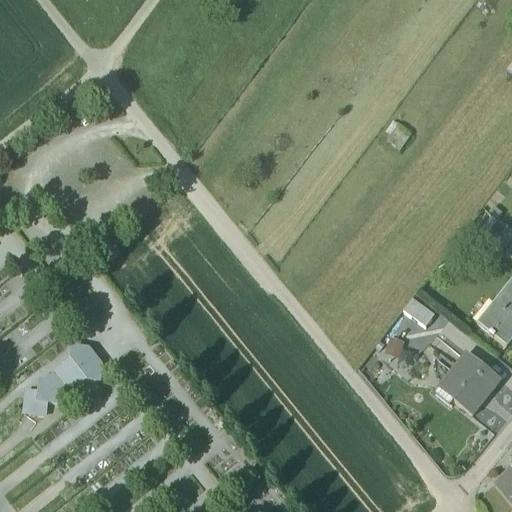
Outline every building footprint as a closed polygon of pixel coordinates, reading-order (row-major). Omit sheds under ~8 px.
[(396,128),(381,145),(396,158),(411,141),(396,128)] [(511,281),(478,327),(491,337),(490,338),(494,341),(495,341),(507,350),(511,343),(511,281)] [(467,357),(452,375),(455,378),(445,390),(456,399),(453,404),(472,419),(500,385),(467,357)] [(44,418),(45,406),(58,407),(58,402),(68,394),(82,383),(84,382),(70,365),(69,366),(69,367),(55,378),(55,377),(45,385),(40,385),(38,397),(26,395),(24,416),(44,418)] [(511,473),(494,488),(511,509),(511,473)]
